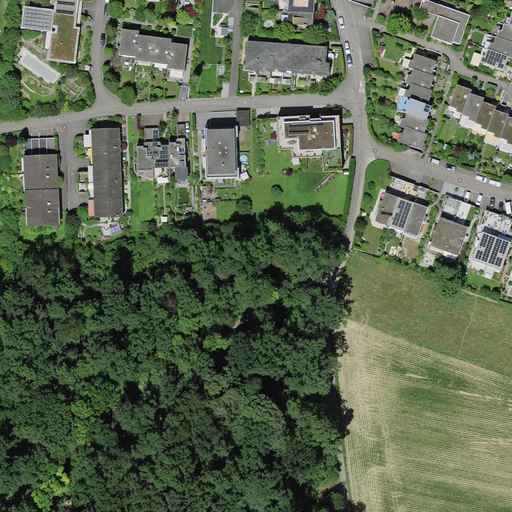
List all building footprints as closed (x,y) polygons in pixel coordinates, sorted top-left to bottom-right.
[(78,0),(55,0),(55,9),(23,5),(21,27),(53,31),(49,59),(76,63),(80,28),(75,27),(78,8),(78,0)] [(235,0),(212,0),(212,14),(228,15),(233,9),(235,2),(235,0)] [(315,0),(288,0),(288,10),(315,12),(315,0)] [(469,15),(426,0),(423,0),(420,9),(438,15),(431,36),(452,43),(453,41),(459,43),(469,15)] [(314,26),(315,12),(288,10),(287,24),(314,26)] [(511,25),(504,23),(502,30),(498,29),(496,37),(511,42),(511,25)] [(139,31),(123,29),(120,55),(135,57),(135,61),(167,64),(167,69),(184,71),(187,44),(171,42),(172,38),(139,34),(139,31)] [(511,54),(511,42),(496,37),(494,42),(491,41),(488,48),(509,55),(511,56),(511,54)] [(261,41),(247,40),(245,69),(258,70),(261,41)] [(273,42),(261,41),(258,70),(271,71),(273,42)] [(285,43),(273,42),(271,71),(283,72),(285,43)] [(296,44),(285,43),(283,72),(294,73),(296,44)] [(310,45),(296,44),(294,73),(308,74),(310,45)] [(327,47),(310,45),(308,74),(329,76),(330,63),(326,62),(327,47)] [(509,55),(488,48),(486,55),(482,54),(481,57),(479,61),(503,70),(509,55)] [(432,74),(437,60),(416,53),(413,61),(410,60),(408,66),(414,68),(432,74)] [(435,75),(432,74),(414,68),(411,75),(408,74),(406,80),(412,82),(430,89),(435,75)] [(430,89),(412,82),(409,90),(406,89),(404,96),(410,98),(428,104),(432,89),(430,89)] [(470,89),(456,84),(449,106),(454,108),(453,111),(462,114),(469,93),(470,89)] [(483,98),(469,93),(462,114),(461,115),(467,117),(466,120),(475,123),(482,101),(483,98)] [(431,105),(428,104),(410,98),(405,111),(407,112),(426,118),(431,105)] [(496,106),(482,101),(475,123),(474,123),(480,125),(479,128),(488,131),(495,110),(496,106)] [(235,128),(204,129),(206,177),(235,176),(234,130),(251,129),(250,110),(234,111),(235,128)] [(509,115),(495,110),(488,131),(487,132),(493,134),(492,137),(500,139),(501,139),(508,117),(509,115)] [(426,118),(407,112),(405,118),(402,117),(399,126),(405,127),(424,134),(429,119),(426,118)] [(310,114),(278,116),(279,148),(293,148),(293,157),(323,156),(323,171),(342,171),(339,114),(320,114),(321,117),(310,118),(310,114)] [(511,118),(508,117),(501,139),(506,141),(505,143),(511,145),(511,118)] [(159,128),(144,128),(144,146),(137,146),(138,171),(154,171),(154,168),(175,167),(175,179),(188,179),(188,166),(185,166),(185,124),(176,124),(177,139),(177,142),(169,142),(169,145),(161,145),(161,143),(159,143),(159,128)] [(427,135),(424,134),(405,127),(403,133),(400,132),(397,141),(422,149),(427,135)] [(120,128),(92,129),(94,217),(122,216),(120,128)] [(23,139),(24,155),(56,154),(55,138),(23,139)] [(24,155),(23,155),(25,190),(58,188),(57,154),(56,154),(24,155)] [(58,188),(25,190),(27,226),(60,225),(58,188)] [(388,225),(398,197),(385,193),(375,221),(388,225)] [(388,225),(403,230),(412,202),(398,197),(388,225)] [(427,207),(412,202),(403,230),(418,235),(427,207)] [(430,245),(444,250),(454,222),(439,217),(430,245)] [(469,227),(454,222),(444,250),(459,255),(469,227)] [(472,260),(487,265),(496,237),(482,232),(472,260)] [(511,242),(496,237),(487,265),(502,270),(511,242)]
